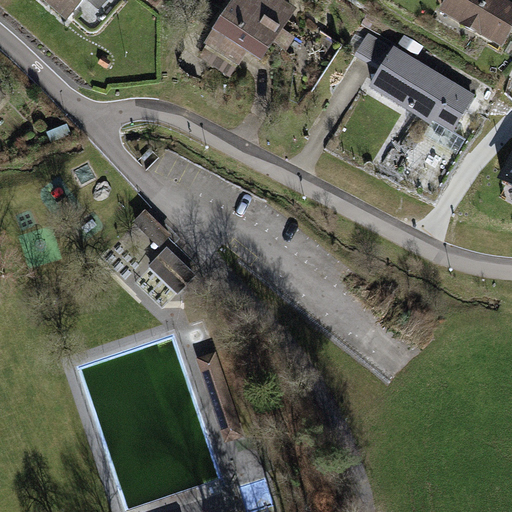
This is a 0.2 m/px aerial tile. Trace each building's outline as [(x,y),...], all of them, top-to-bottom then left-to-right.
[(46,0),(68,18),(83,0),(46,0)] [(292,11),(274,0),(237,0),(209,44),(239,63),(247,50),(261,59),(292,11)] [(511,28),(511,9),(495,0),(449,0),(443,11),(502,46),(511,28)] [(451,86),(395,52),(373,88),(430,122),(432,118),(452,130),(472,97),(452,85),(451,86)] [(487,136),(505,139),(509,122),(490,119),(487,136)] [(511,157),(498,184),(511,191),(511,157)] [(168,236),(145,214),(136,224),(159,246),(168,236)] [(193,276),(167,251),(151,267),(178,292),(193,276)] [(240,436),(214,357),(200,361),(226,441),(240,436)]
